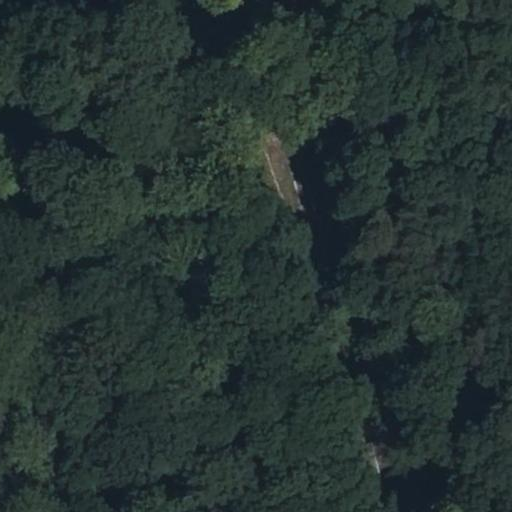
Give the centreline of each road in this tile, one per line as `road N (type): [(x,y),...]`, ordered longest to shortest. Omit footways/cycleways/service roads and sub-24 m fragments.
road 1 (secondary): [(252,0),(383,511)]
road 2 (track): [(307,0),(319,124),(312,226)]
